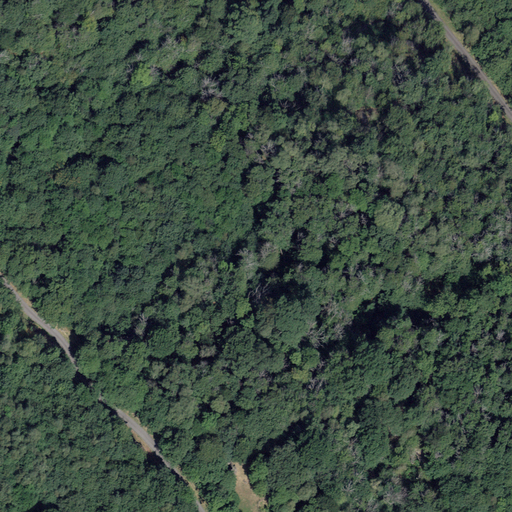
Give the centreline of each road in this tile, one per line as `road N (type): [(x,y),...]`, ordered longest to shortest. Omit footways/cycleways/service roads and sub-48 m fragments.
road 1 (unclassified): [(0,282),(65,341),(95,394),(139,430),(203,511)]
road 2 (unclassified): [(511,114),(424,0)]
